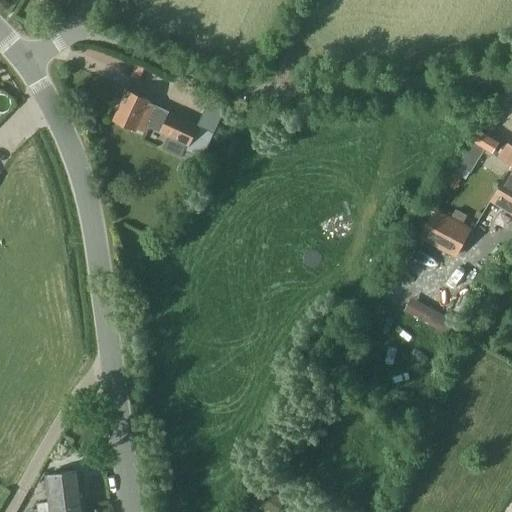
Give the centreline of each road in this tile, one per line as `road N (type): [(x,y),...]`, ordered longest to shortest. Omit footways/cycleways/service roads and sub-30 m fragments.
road 1 (unclassified): [(511,85),(233,89),(94,37),(62,38),(23,64)]
road 2 (tertiary): [(130,511),(88,216),(23,64)]
road 3 (track): [(2,511),(112,358)]
